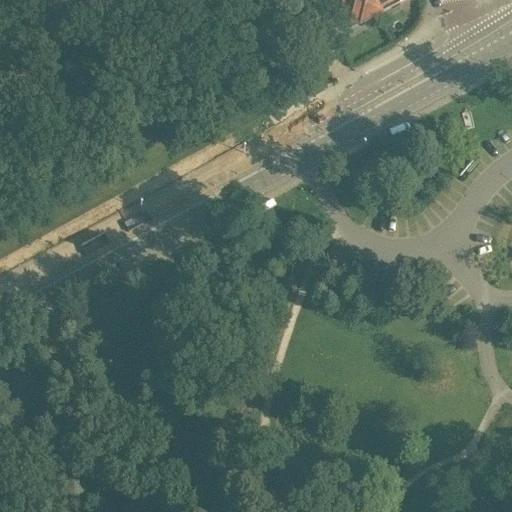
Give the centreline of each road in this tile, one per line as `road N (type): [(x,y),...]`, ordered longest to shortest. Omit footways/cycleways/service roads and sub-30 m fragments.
road 1 (secondary): [(0,313),(362,116)]
road 2 (secondary): [(362,116),(399,111),(451,82),(479,51)]
road 3 (secondary): [(479,51),(441,61),(362,116)]
